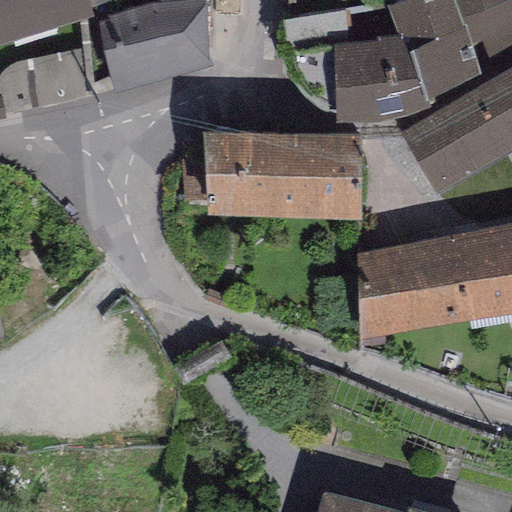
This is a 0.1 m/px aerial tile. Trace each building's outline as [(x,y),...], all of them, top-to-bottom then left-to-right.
[(0,0),(0,18),(13,15),(62,0),(0,0)] [(206,0),(137,0),(94,10),(113,80),(209,54),(206,0)] [(344,0),(333,0),(282,6),(286,40),(332,35),(334,105),(363,104),(385,102),(400,100),(414,94),(424,89),(431,84),(412,28),(399,18),(398,16),(376,18),(377,22),(350,23),(344,0)] [(465,6),(462,0),(391,0),(398,16),(399,18),(412,28),(431,84),(481,57),(465,6)] [(511,0),(462,0),(465,6),(481,57),(511,41),(511,0)] [(87,89),(81,43),(15,57),(0,67),(0,98),(2,105),(87,89)] [(511,51),(400,116),(435,178),(511,136),(511,51)] [(206,107),(205,196),(362,188),(358,112),(206,107)] [(511,211),(357,239),(358,323),(511,299),(511,211)] [(437,511),(321,483),(314,511),(437,511)]
